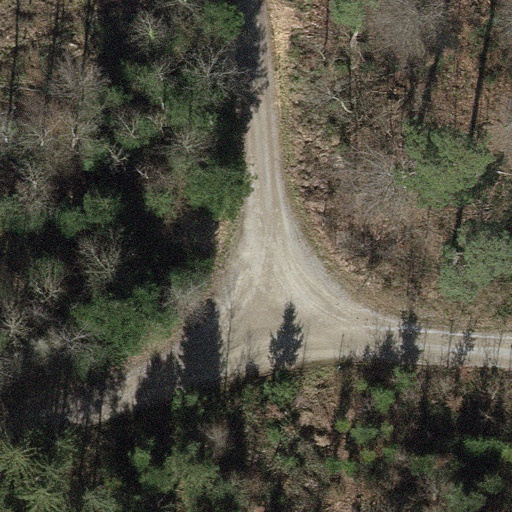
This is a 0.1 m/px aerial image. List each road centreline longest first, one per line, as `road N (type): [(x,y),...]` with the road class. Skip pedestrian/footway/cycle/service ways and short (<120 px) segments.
road 1 (track): [(511,343),(289,338),(0,425)]
road 2 (track): [(289,338),(261,0)]
